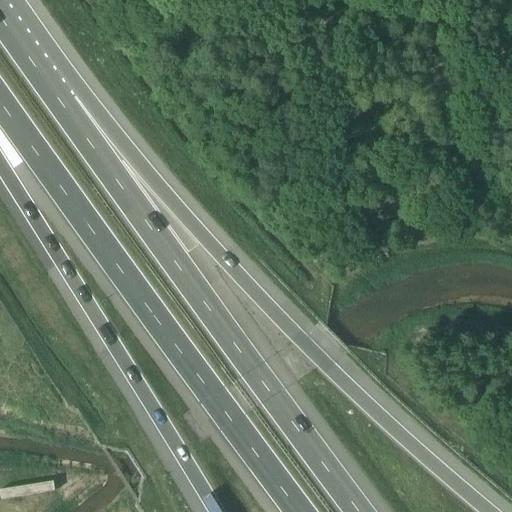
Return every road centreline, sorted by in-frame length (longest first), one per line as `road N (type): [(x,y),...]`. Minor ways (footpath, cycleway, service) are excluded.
road 1 (motorway): [(481,511),(61,104)]
road 2 (motorway): [(357,511),(61,104)]
road 3 (motorway): [(0,103),(291,511)]
road 4 (motorway): [(0,162),(210,511)]
